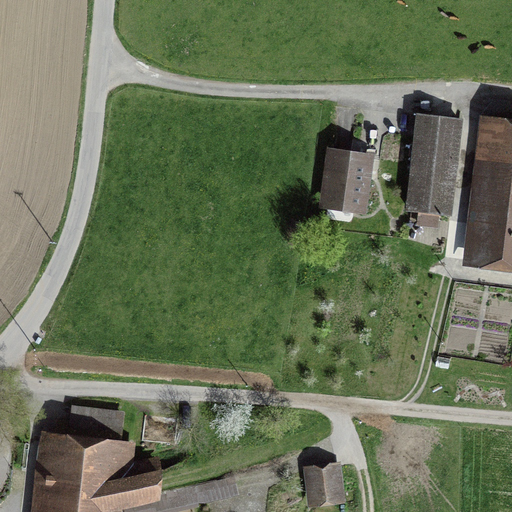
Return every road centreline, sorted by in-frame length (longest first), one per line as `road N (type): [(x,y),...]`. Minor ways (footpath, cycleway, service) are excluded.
road 1 (track): [(0,377),(511,418)]
road 2 (residential): [(104,0),(82,193),(66,249),(0,357)]
